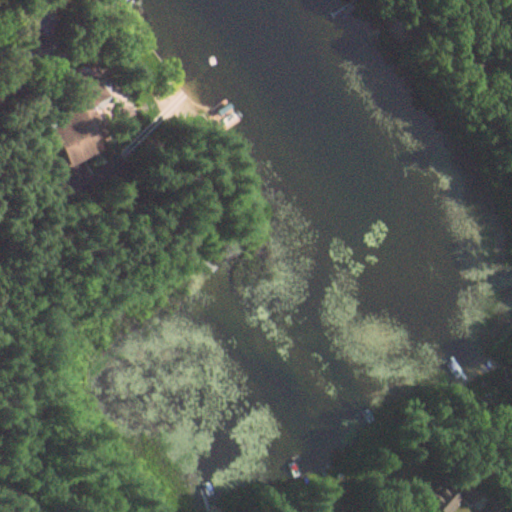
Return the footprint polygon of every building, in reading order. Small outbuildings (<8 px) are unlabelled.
[(7,21),(24,37),(40,22),(23,5),(7,21)] [(58,169),(85,157),(79,143),(95,136),(90,124),(96,81),(59,75),(53,110),(59,122),(41,130),(58,169)] [(222,130),(235,120),(223,102),(209,112),(222,130)] [(511,434),(496,442),(507,468),(511,466),(511,434)] [(451,496),(466,505),(475,489),(460,480),(451,496)] [(428,511),(443,511),(453,503),(431,481),(414,498),(428,511)]
